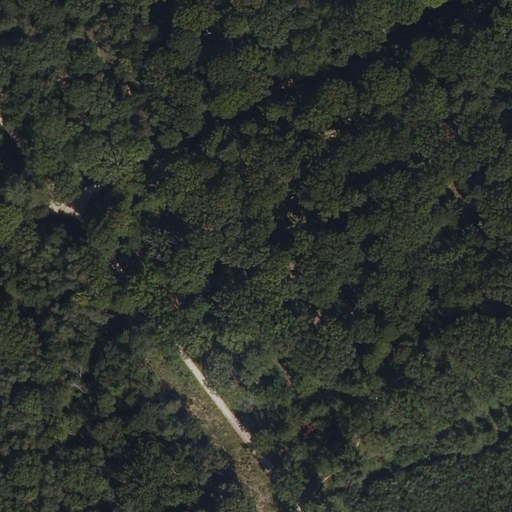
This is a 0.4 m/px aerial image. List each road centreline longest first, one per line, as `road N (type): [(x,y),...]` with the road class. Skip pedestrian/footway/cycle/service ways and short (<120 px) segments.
road 1 (track): [(61,204),(444,0)]
road 2 (track): [(61,204),(294,511)]
